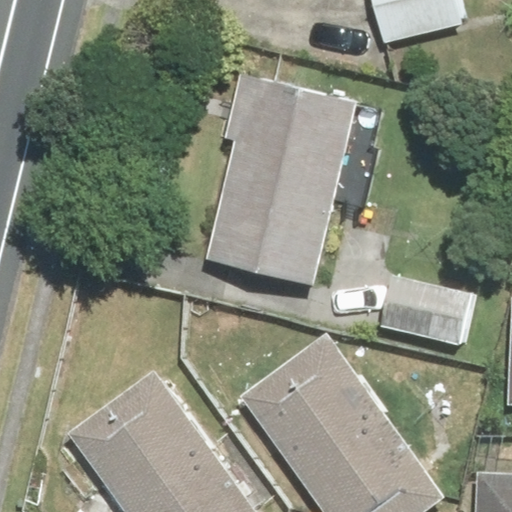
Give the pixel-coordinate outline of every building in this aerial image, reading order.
[(387,0),(398,44),(479,25),(473,0),(387,0)] [(374,102),(262,76),(221,259),(333,284),(374,102)] [(484,291),(404,274),(394,322),(474,339),(484,291)] [(440,511),(465,494),(344,331),(254,397),(339,511),(440,511)] [(279,511),(168,366),(70,441),(123,511),(279,511)] [(511,511),(511,469),(487,468),(485,511),(511,511)]
